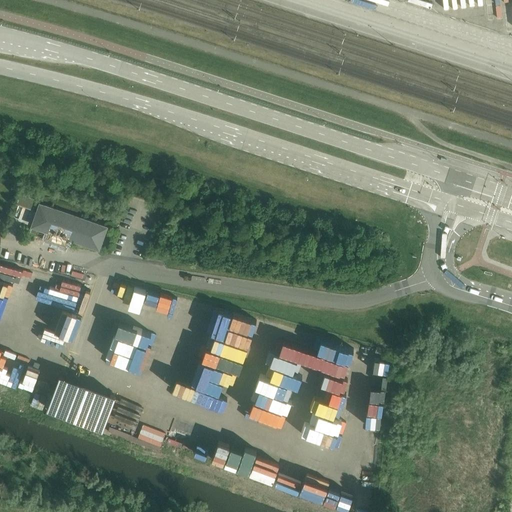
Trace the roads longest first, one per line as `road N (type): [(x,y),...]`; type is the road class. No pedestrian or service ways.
road 1 (secondary): [(459,179),(0,35)]
road 2 (secondary): [(0,67),(451,204)]
road 3 (unclassified): [(441,275),(338,301),(2,243)]
